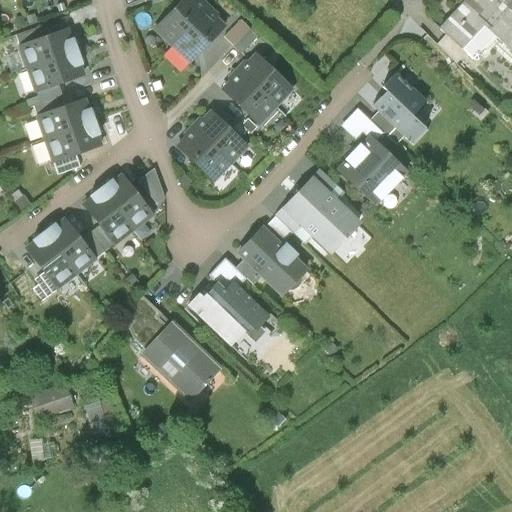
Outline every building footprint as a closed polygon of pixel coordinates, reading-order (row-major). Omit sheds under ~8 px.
[(183,0),(152,32),(170,50),(207,12),(194,0),(183,0)] [(511,14),(496,0),(464,0),(438,28),(445,35),(459,48),(481,23),(511,51),(511,14)] [(511,0),(496,0),(511,14),(511,0)] [(226,30),(207,12),(170,50),(189,68),(226,30)] [(16,51),(24,74),(75,55),(67,33),(16,51)] [(464,53),(459,48),(445,35),(436,44),(455,62),(464,53)] [(257,54),(240,73),(278,108),(295,89),(257,54)] [(83,78),(75,55),(24,74),(32,96),(83,78)] [(368,101),(407,137),(424,119),(413,109),(426,95),(392,64),(380,77),(386,82),(368,101)] [(261,127),(278,108),(240,73),(222,91),(261,127)] [(36,118),(44,141),(91,124),(83,102),(36,118)] [(382,134),(356,109),(339,126),(354,141),(361,133),(367,139),(368,137),(374,142),(382,134)] [(210,112),(193,131),(232,167),(249,148),(210,112)] [(99,147),(91,124),(44,141),(52,163),(99,147)] [(215,186),(232,167),(193,131),(176,150),(215,186)] [(374,142),(368,137),(367,139),(359,147),(358,146),(345,160),(346,161),(337,170),(373,205),(386,193),(382,189),(389,182),(393,185),(405,172),(374,142)] [(336,186),(319,170),(311,179),(327,195),(336,186)] [(327,195),(311,179),(283,208),(301,225),(329,252),(357,223),(334,201),(342,193),(336,186),(327,195)] [(125,180),(107,194),(132,225),(150,210),(125,180)] [(113,239),(132,225),(107,194),(89,209),(113,239)] [(301,225),(283,208),(275,217),(292,234),(301,225)] [(67,220),(50,235),(79,271),(96,257),(67,220)] [(261,229),(236,255),(279,296),(304,270),(261,229)] [(61,285),(79,271),(50,235),(32,249),(61,285)] [(224,259),(208,276),(216,283),(224,290),(232,282),(237,288),(245,279),(224,259)] [(237,288),(232,282),(224,290),(216,283),(202,298),(198,294),(187,306),(230,347),(244,332),(243,331),(249,326),(254,331),(266,318),(267,318),(268,317),(237,288)] [(172,325),(140,359),(189,405),(221,370),(172,325)] [(70,404),(63,384),(28,397),(35,417),(70,404)]
